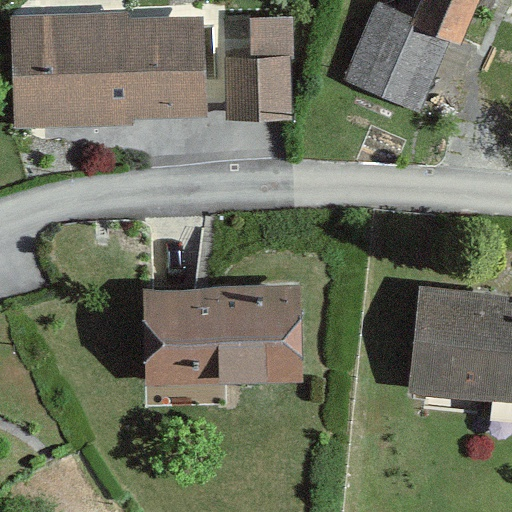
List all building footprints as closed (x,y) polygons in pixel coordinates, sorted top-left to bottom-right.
[(403,0),(400,9),(376,0),(366,0),(337,79),(412,108),(430,60),(454,69),(465,38),(449,32),(460,0),(403,0)] [(10,122),(201,115),(197,4),(6,12),(10,122)] [(227,117),(296,114),(293,14),(251,15),(252,53),(224,54),(227,117)] [(144,383),(303,380),(301,279),(142,282),(144,383)] [(409,388),(511,399),(511,298),(509,298),(510,292),(421,282),(409,388)]
